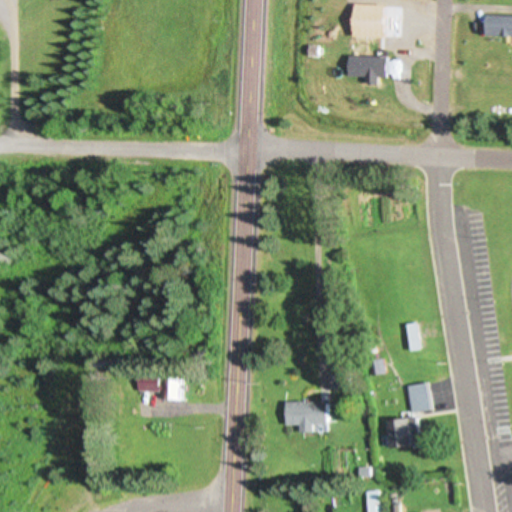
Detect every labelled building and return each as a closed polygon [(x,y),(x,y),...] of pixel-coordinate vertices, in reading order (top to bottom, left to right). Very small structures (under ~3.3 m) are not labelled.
[(511,15),(511,35),(492,34),(494,14),(511,15)] [(354,56),(392,57),(392,78),(353,76),(354,56)] [(424,348),(414,350),(410,324),(420,323),(424,348)] [(375,375),(372,362),(386,359),(389,372),(375,375)] [(352,370),(353,387),(335,388),(334,371),(352,370)] [(166,399),(167,391),(142,390),(142,380),(185,381),(185,400),(166,399)] [(432,383),(435,409),(419,410),(423,444),(395,447),(392,420),(417,417),(414,385),(432,383)] [(304,430),(304,425),(292,426),(290,404),(331,399),(334,427),(304,430)]
